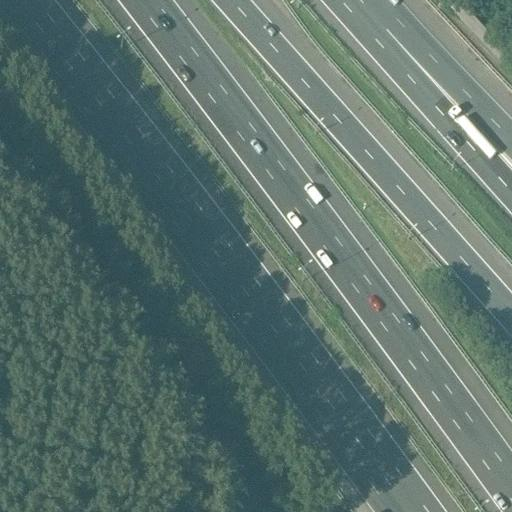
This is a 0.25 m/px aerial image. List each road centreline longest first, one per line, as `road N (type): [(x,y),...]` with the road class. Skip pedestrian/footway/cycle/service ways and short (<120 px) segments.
road 1 (motorway): [(16,0),(408,511)]
road 2 (motorway): [(511,483),(140,0)]
road 3 (motorway): [(511,318),(229,0)]
road 4 (motorway): [(511,193),(386,32)]
road 5 (motorway): [(511,150),(386,32)]
